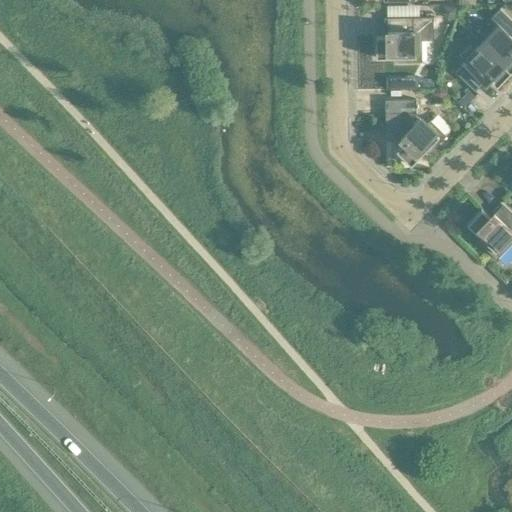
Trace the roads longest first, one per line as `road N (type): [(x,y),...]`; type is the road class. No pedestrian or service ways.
road 1 (residential): [(410,216),(340,146),(335,0)]
road 2 (trunk): [(140,511),(0,373)]
road 3 (residential): [(410,216),(511,114)]
road 4 (trunk): [(0,422),(85,511)]
